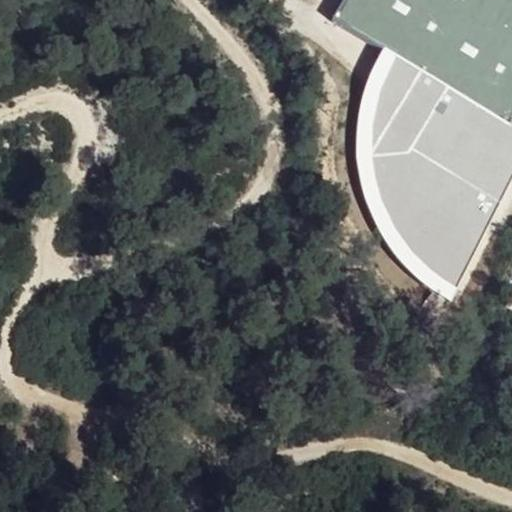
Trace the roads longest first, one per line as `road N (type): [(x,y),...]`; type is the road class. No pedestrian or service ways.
road 1 (track): [(192,228),(39,279),(99,125),(81,101),(0,123)]
road 2 (track): [(207,0),(256,54),(279,158)]
